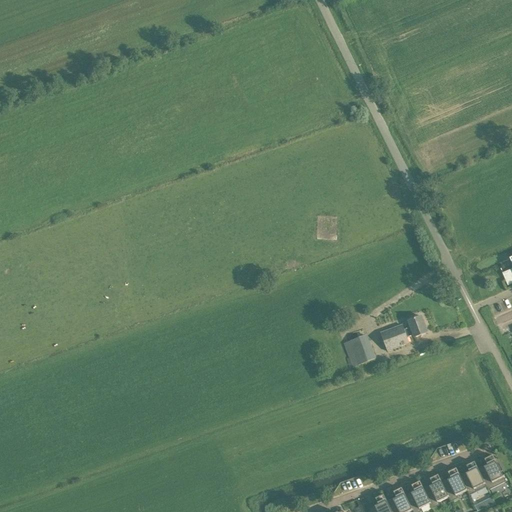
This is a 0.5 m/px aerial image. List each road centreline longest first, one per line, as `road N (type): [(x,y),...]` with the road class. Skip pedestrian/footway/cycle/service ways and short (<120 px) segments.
road 1 (unclassified): [(466,297),(319,0)]
road 2 (residential): [(310,511),(484,449)]
